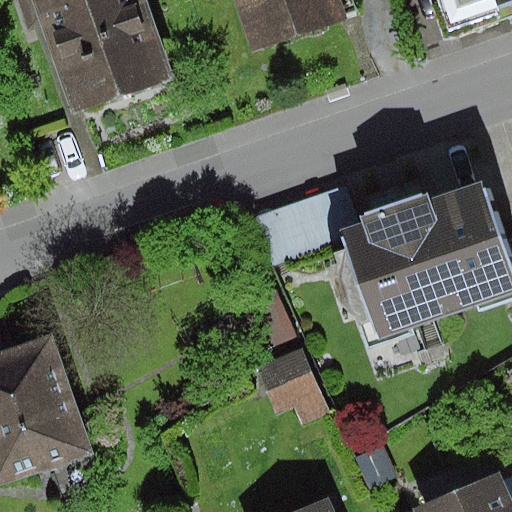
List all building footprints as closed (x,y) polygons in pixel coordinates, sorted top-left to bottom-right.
[(149,0),(23,0),(63,116),(176,78),(149,0)] [(345,0),(235,0),(252,49),(351,16),(345,0)] [(511,0),(439,0),(452,37),(511,15),(511,0)] [(511,244),(485,170),(337,225),(382,345),(511,296),(511,244)] [(246,302),(272,353),(297,341),(271,289),(246,302)] [(51,332),(0,346),(0,476),(84,453),(51,332)] [(302,349),(257,368),(279,417),(296,410),(303,426),(330,414),(302,349)] [(511,511),(511,501),(495,452),(398,484),(407,511),(511,511)] [(335,511),(328,496),(291,511),(335,511)]
